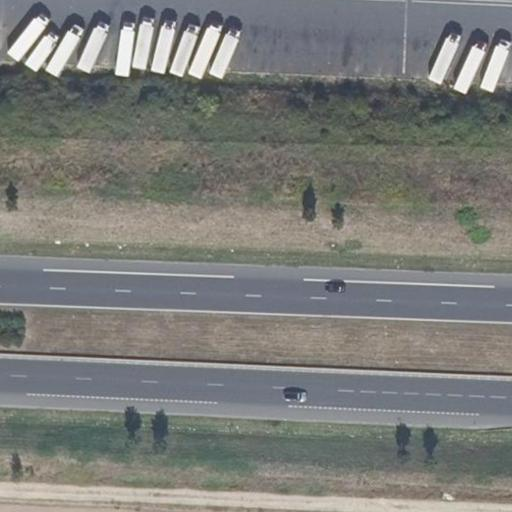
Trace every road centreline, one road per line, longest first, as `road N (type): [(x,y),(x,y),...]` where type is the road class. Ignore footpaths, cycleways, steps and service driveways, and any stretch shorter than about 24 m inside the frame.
road 1 (trunk): [(0,376),(511,397)]
road 2 (trunk): [(511,305),(0,286)]
road 3 (track): [(495,511),(0,490)]
